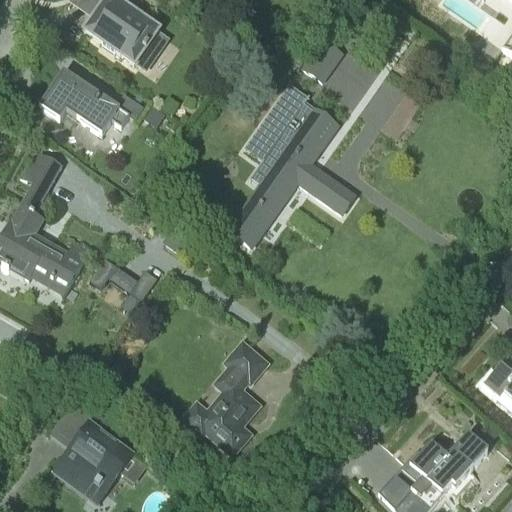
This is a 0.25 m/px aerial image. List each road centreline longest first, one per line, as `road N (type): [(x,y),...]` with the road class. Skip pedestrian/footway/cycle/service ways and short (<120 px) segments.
road 1 (residential): [(373,428),(77,205)]
road 2 (residential): [(373,428),(449,347),(511,251)]
road 3 (residential): [(278,511),(373,428)]
